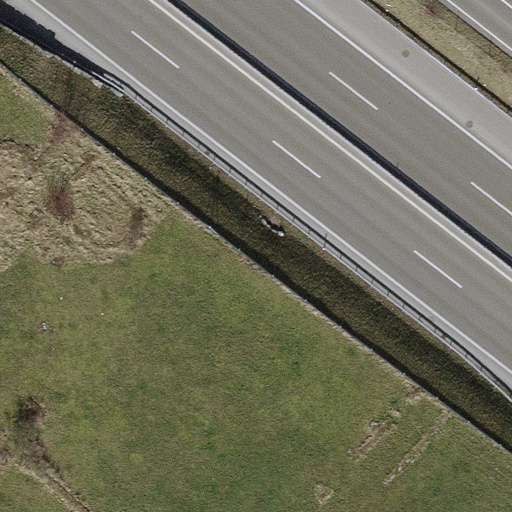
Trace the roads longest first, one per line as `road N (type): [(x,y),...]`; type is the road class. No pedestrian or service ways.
road 1 (motorway): [(89,0),(511,328)]
road 2 (motorway): [(511,209),(241,0)]
